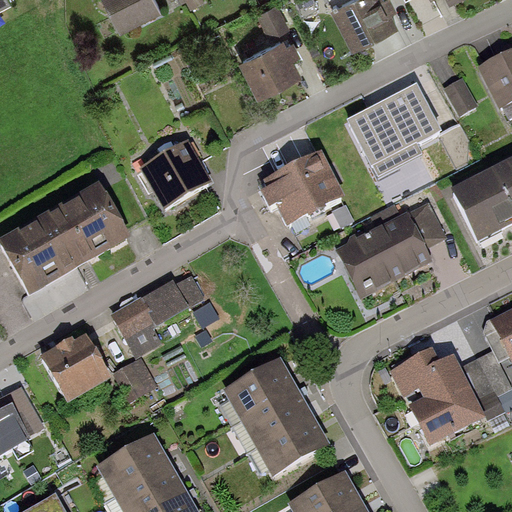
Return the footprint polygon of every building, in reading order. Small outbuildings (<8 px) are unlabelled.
[(159,0),(106,0),(120,26),(162,5),(159,0)] [(331,0),(331,1),(351,43),(399,21),(392,6),(397,4),(395,0),(331,0)] [(256,13),(270,40),(284,34),(282,30),(290,26),(278,2),(256,13)] [(270,40),(239,57),(258,93),(301,70),(293,55),(301,51),(293,37),(287,41),(284,34),(270,40)] [(511,51),(478,69),(499,110),(502,108),(509,120),(511,118),(511,51)] [(463,79),(445,89),(460,117),(478,107),(463,79)] [(442,132),(417,84),(348,121),(378,178),(423,155),(418,145),(439,134),(442,132)] [(442,132),(439,134),(457,171),(468,165),(470,141),(460,124),(442,132)] [(189,140),(140,168),(164,211),(213,183),(189,140)] [(345,197),(322,151),(265,180),(269,188),(262,192),(270,208),(276,205),(287,227),(308,217),(309,218),(327,209),(326,207),(345,197)] [(511,158),(451,190),(480,245),(511,228),(511,158)] [(0,241),(0,244),(30,297),(133,238),(101,183),(0,241)] [(429,204),(408,215),(426,250),(447,239),(429,204)] [(377,230),(336,251),(361,299),(433,263),(426,250),(408,215),(407,213),(401,216),(396,206),(371,219),(377,230)] [(192,277),(177,286),(189,309),(205,300),(192,277)] [(173,281),(111,317),(136,360),(163,345),(154,330),(189,309),(177,286),(173,281)] [(210,304),(194,314),(204,329),(220,320),(210,304)] [(511,310),(492,320),(511,359),(511,310)] [(41,358),(68,404),(111,379),(86,336),(75,343),(73,339),(56,348),(56,349),(41,358)] [(460,369),(453,356),(441,362),(434,349),(390,372),(404,399),(405,398),(431,447),(486,419),(460,369)] [(511,389),(493,352),(460,369),(486,419),(488,422),(504,414),(501,407),(511,401),(511,389)] [(281,358),(224,391),(240,420),(298,388),(281,358)] [(158,389),(141,359),(113,375),(130,405),(158,389)] [(22,388),(7,397),(30,436),(44,427),(22,388)] [(298,388),(240,420),(256,449),(314,417),(298,388)] [(7,397),(0,401),(0,457),(32,440),(30,436),(7,397)] [(314,417),(256,449),(273,478),(330,446),(314,417)] [(172,466),(154,435),(97,467),(115,499),(172,466)] [(172,466),(115,499),(122,511),(152,511),(187,492),(172,466)] [(349,511),(364,503),(346,472),(288,505),(292,511),(349,511)] [(198,511),(187,492),(152,511),(198,511)] [(65,511),(56,495),(25,511),(65,511)] [(368,511),(364,503),(349,511),(368,511)]
